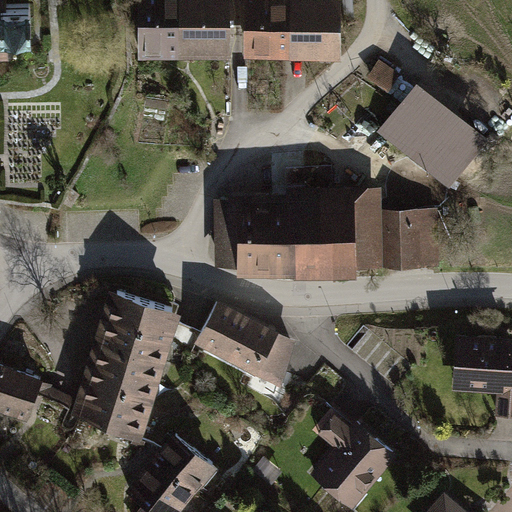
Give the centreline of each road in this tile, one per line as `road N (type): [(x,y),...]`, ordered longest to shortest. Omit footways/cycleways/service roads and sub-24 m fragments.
road 1 (residential): [(378,0),(373,36),(283,119),(221,157),(170,262)]
road 2 (residential): [(170,262),(265,294),(511,288)]
road 3 (residential): [(34,257),(170,262)]
